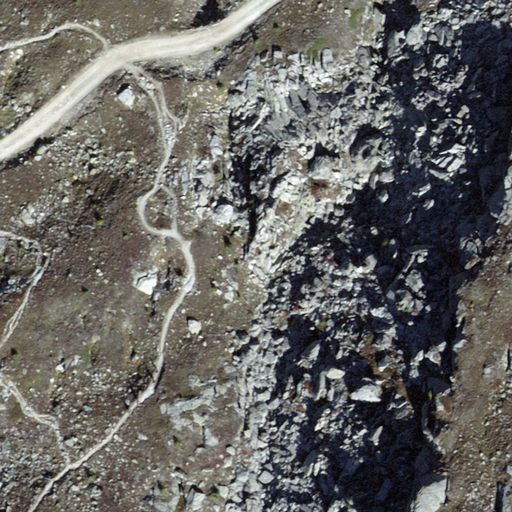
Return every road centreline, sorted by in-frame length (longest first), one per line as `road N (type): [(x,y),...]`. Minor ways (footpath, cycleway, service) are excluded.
road 1 (track): [(120,57),(197,42),(269,0)]
road 2 (track): [(0,150),(120,57)]
